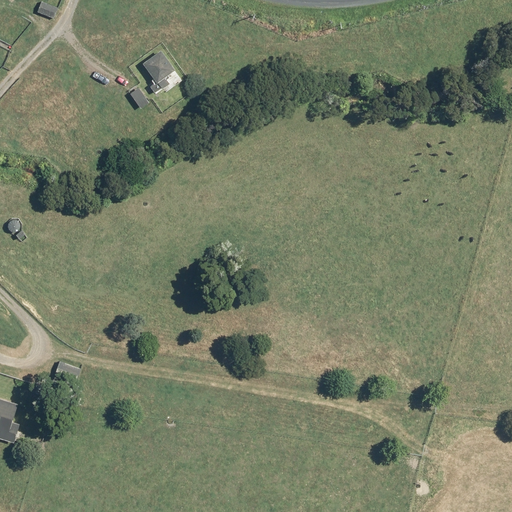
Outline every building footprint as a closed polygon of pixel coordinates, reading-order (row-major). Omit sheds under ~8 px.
[(61,8),(44,1),(40,12),(56,19),(61,8)] [(164,50),(146,64),(156,77),(154,79),(157,83),(153,86),(158,93),(172,83),(168,78),(179,70),(164,50)] [(150,101),(141,89),(133,95),(142,107),(150,101)] [(28,235),(23,230),(23,222),(19,219),(14,219),(9,224),(9,228),(11,231),(15,232),(14,234),(16,237),(18,235),(23,241),(28,235)] [(84,368),(63,361),(58,374),(79,382),(84,368)] [(23,404),(0,397),(0,437),(17,443),(23,424),(18,422),(23,404)]
